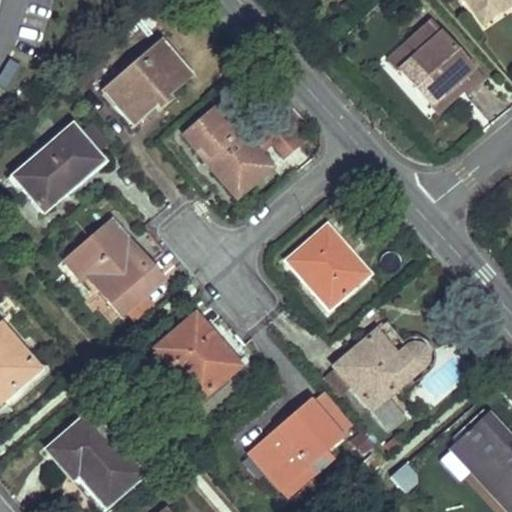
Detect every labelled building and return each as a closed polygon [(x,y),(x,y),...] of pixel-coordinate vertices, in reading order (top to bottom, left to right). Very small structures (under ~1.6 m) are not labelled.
[(511,0),(465,0),(478,17),(491,8),(497,18),(511,7),(511,3),(510,0),(509,0),(511,0)] [(497,18),(491,8),(478,17),(484,27),(497,18)] [(481,80),(431,24),(408,44),(418,55),(400,71),(431,105),(455,85),(463,93),(465,95),(481,80)] [(172,100),(169,97),(192,76),(160,40),(102,91),(134,126),(155,107),(159,111),(172,100)] [(418,55),(408,44),(390,60),(400,71),(418,55)] [(431,105),(439,114),(463,93),(455,85),(431,105)] [(235,186),(250,172),(257,180),(271,167),(218,106),(183,136),(206,162),(210,158),(235,186)] [(281,123),(298,143),(310,133),(293,113),(281,123)] [(284,155),(298,143),(281,123),(267,135),(284,155)] [(97,156),(79,136),(70,125),(11,178),(43,214),(102,161),(97,156)] [(92,125),(79,136),(97,156),(110,144),(92,125)] [(210,158),(206,162),(236,196),(257,180),(250,172),(235,186),(210,158)] [(126,313),(144,296),(161,281),(110,225),(71,261),(88,279),(122,317),(126,313)] [(363,281),(332,244),(336,241),(325,228),(284,263),(313,297),(320,290),(334,306),(363,281)] [(64,267),(81,286),(88,279),(71,261),(64,267)] [(320,290),(313,297),(326,312),(334,306),(320,290)] [(155,309),(144,296),(126,313),(137,325),(155,309)] [(238,367),(194,316),(155,350),(199,401),(238,367)] [(406,346),(385,322),(375,331),(397,355),(406,346)] [(0,400),(1,402),(40,368),(1,323),(0,324),(0,400)] [(426,360),(426,357),(426,356),(425,352),(422,348),(419,346),(415,345),(410,346),(409,346),(397,355),(375,331),(334,367),(336,370),(352,388),(388,429),(405,416),(399,409),(395,412),(384,400),(424,364),(426,360)] [(352,388),(336,370),(323,381),(339,399),(352,388)] [(340,435),(310,401),(250,453),(281,487),(325,448),(340,435)] [(104,508),(141,476),(88,413),(44,450),(71,482),(77,476),(104,508)] [(508,511),(511,508),(511,441),(489,416),(456,445),(477,468),(472,472),(507,511),(508,511)] [(456,445),(452,449),(472,472),(477,468),(456,445)] [(325,448),(281,487),(287,494),(332,455),(325,448)]
